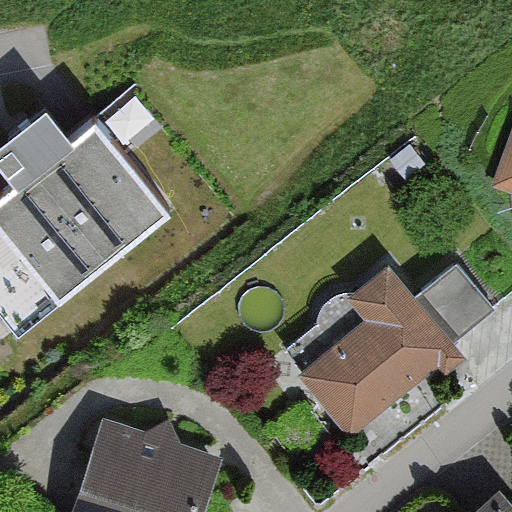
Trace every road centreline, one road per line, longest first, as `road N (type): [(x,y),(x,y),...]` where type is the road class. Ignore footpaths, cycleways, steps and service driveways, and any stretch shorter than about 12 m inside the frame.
road 1 (residential): [(38,449),(80,412),(117,396),(156,400),(234,443),(288,511)]
road 2 (residential): [(369,511),(511,395)]
